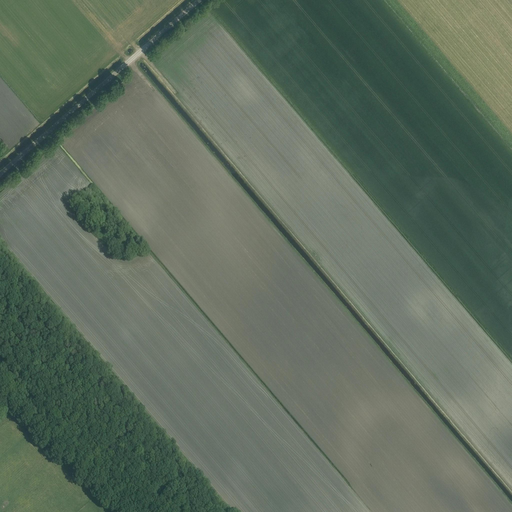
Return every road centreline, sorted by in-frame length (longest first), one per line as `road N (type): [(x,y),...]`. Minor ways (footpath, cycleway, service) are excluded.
road 1 (unclassified): [(0,174),(198,0)]
road 2 (track): [(0,383),(61,455),(121,403)]
